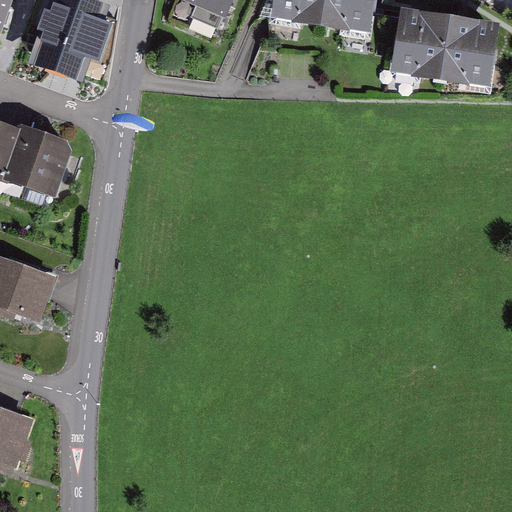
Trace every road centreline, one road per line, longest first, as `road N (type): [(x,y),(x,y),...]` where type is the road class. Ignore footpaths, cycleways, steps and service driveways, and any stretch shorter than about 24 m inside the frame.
road 1 (residential): [(122,125),(85,397)]
road 2 (residential): [(0,84),(122,125)]
road 3 (residential): [(143,0),(122,125)]
